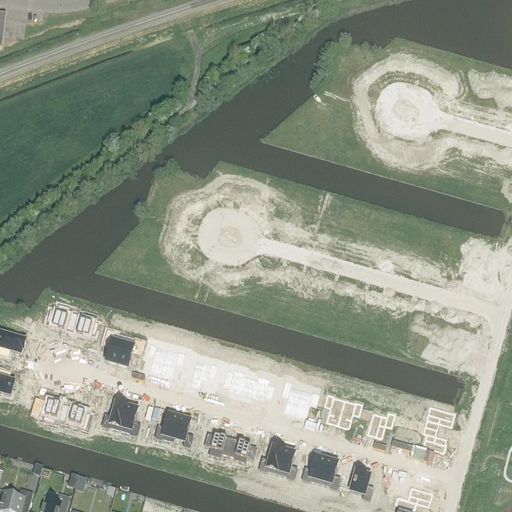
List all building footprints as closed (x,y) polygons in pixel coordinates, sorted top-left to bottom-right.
[(219,181),(215,193),(221,195),(221,197),(226,198),(226,199),(232,201),(232,200),(239,202),(242,189),(236,187),(238,181),(226,178),(225,183),(219,181)] [(242,189),(239,202),(245,204),(245,205),(251,207),(251,206),(257,207),(257,205),(263,207),(267,195),(261,193),(262,189),(250,185),(249,191),(242,189)] [(166,214),(164,221),(177,225),(179,219),(190,222),(192,217),(193,217),(196,208),(174,202),(170,215),(166,214)] [(282,205),(279,217),(285,219),(281,233),(292,237),(298,216),(287,212),(289,207),(282,205)] [(292,237),(303,240),(307,226),(313,228),(317,216),(310,214),(309,218),(298,215),(298,216),(292,237)] [(369,231),(365,243),(371,245),(367,259),(379,262),(385,241),(374,238),(376,233),(369,231)] [(385,241),(379,262),(390,265),(394,251),(400,253),(404,241),(397,239),(396,244),(385,241)] [(475,254),(473,261),(485,264),(487,258),(499,262),(503,248),(482,242),(478,255),(475,254)] [(136,243),(130,264),(143,268),(142,272),(149,274),(153,261),(146,259),(150,247),(136,243)] [(420,249),(414,270),(423,273),(423,272),(428,273),(432,262),(438,264),(442,250),(435,248),(433,253),(420,249)] [(474,270),(470,283),(491,289),(494,281),(493,281),(494,276),(483,272),(485,266),(473,263),(471,269),(474,270)] [(271,282),(268,294),(275,296),(276,291),(287,294),(293,273),(282,269),(277,284),(271,282)] [(210,271),(206,283),(212,285),(211,289),(222,293),(224,287),(230,289),(234,276),(228,274),(228,273),(222,271),(222,272),(216,271),(216,272),(210,271)] [(293,273),(287,294),(297,297),(296,302),(303,304),(306,292),(300,290),(304,276),(293,273)] [(234,276),(230,289),(237,291),(235,296),(247,300),(248,295),(254,297),(258,285),(252,283),(252,281),(246,279),(247,278),(241,277),(241,278),(234,276)] [(322,283),(316,305),(330,309),(328,313),(335,315),(339,302),(333,300),(336,288),(322,283)] [(352,306),(348,318),(355,320),(356,315),(367,318),(373,297),(373,296),(362,293),(358,307),(352,306)] [(373,297),(367,318),(378,321),(376,326),(383,328),(387,316),(380,314),(385,300),(373,297)] [(50,312),(47,324),(53,326),(52,328),(58,329),(58,330),(64,332),(64,331),(70,333),(75,316),(69,315),(70,310),(58,307),(57,314),(50,312)] [(404,307),(398,328),(412,332),(411,337),(417,339),(421,325),(415,324),(419,311),(404,307)] [(75,316),(70,333),(77,335),(77,336),(82,337),(83,336),(88,338),(89,336),(95,338),(98,326),(92,324),(94,319),(82,316),(82,318),(75,316)] [(452,335),(450,342),(462,346),(464,340),(476,343),(480,330),(459,324),(455,336),(452,335)] [(108,333),(104,347),(110,349),(106,363),(117,366),(124,341),(114,338),(115,335),(108,333)] [(0,356),(8,359),(10,353),(21,356),(22,351),(24,351),(26,342),(1,335),(0,338),(0,356)] [(124,341),(117,366),(128,369),(132,355),(139,357),(142,345),(135,343),(135,344),(124,341)] [(150,345),(146,357),(153,359),(149,373),(160,376),(166,355),(155,352),(157,347),(150,345)] [(450,354),(446,366),(467,373),(470,364),(469,364),(470,359),(459,356),(461,350),(449,346),(447,353),(450,354)] [(160,376),(171,380),(175,365),(181,367),(185,355),(178,353),(177,357),(166,354),(166,355),(160,376)] [(195,365),(189,387),(199,389),(199,388),(204,390),(207,378),(213,380),(217,367),(210,365),(209,369),(195,365)] [(282,371),(276,369),(274,376),(280,378),(282,371)] [(0,396),(2,397),(2,395),(10,398),(15,383),(8,381),(10,375),(0,372),(0,396)] [(225,376),(222,389),(228,390),(228,391),(233,393),(233,394),(239,395),(239,394),(246,396),(249,383),(243,381),(245,376),(233,372),(231,378),(225,376)] [(249,383),(246,396),(252,398),(252,399),(258,401),(258,400),(264,401),(270,402),(273,390),(267,388),(269,383),(257,379),(256,385),(249,383)] [(362,393),(360,398),(366,400),(368,395),(370,386),(364,385),(362,393)] [(284,386),(280,398),(287,399),(283,414),(294,417),(300,396),(289,393),(291,387),(284,386)] [(300,396),(294,417),(305,420),(309,406),(315,408),(319,396),(312,394),(311,399),(300,396)] [(327,395),(323,407),(329,409),(325,423),(337,426),(343,405),(332,402),(334,397),(327,395)] [(42,403),(38,417),(44,419),(43,424),(54,427),(56,423),(62,425),(67,408),(60,406),(61,405),(55,403),(54,404),(49,403),(48,405),(42,403)] [(337,426),(337,427),(348,430),(352,416),(358,417),(362,405),(355,403),(354,408),(343,405),(337,426)] [(105,417),(102,429),(109,431),(109,430),(120,433),(128,408),(116,404),(112,419),(105,417)] [(67,408),(62,425),(68,426),(68,429),(79,432),(80,431),(86,433),(90,417),(84,415),(85,413),(79,411),(79,410),(73,409),(73,410),(67,408)] [(128,408),(120,433),(131,436),(130,437),(137,439),(140,427),(134,425),(138,411),(128,408)] [(426,421),(424,428),(436,431),(438,425),(451,428),(454,415),(433,409),(430,422),(426,421)] [(373,414),(367,435),(381,439),(385,427),(391,429),(395,415),(388,413),(386,418),(373,414)] [(158,429),(155,441),(162,443),(162,441),(173,445),(174,441),(180,420),(169,416),(165,430),(158,429)] [(180,420),(174,441),(185,444),(183,449),(190,451),(193,439),(187,437),(191,423),(180,420)] [(400,420),(397,430),(404,432),(407,422),(400,420)] [(426,435),(422,448),(443,454),(446,446),(445,445),(446,440),(435,437),(436,431),(424,428),(422,434),(426,435)] [(208,437),(205,449),(211,451),(209,457),(221,461),(222,456),(228,458),(233,442),(226,440),(227,439),(221,437),(221,438),(215,437),(214,438),(208,437)] [(233,442),(228,458),(235,460),(234,462),(245,465),(247,461),(253,463),(256,450),(250,449),(251,447),(245,445),(245,444),(240,442),(239,443),(233,442)] [(263,461),(259,473),(266,475),(266,474),(276,477),(284,451),(273,448),(268,463),(263,461)] [(284,451),(276,477),(287,480),(287,481),(294,483),(298,471),(291,469),(295,455),(284,451)] [(305,471),(302,483),(309,485),(309,484),(320,487),(327,461),(316,458),(312,472),(305,471)] [(327,461),(320,487),(331,489),(330,491),(337,493),(340,480),(334,479),(338,464),(327,461)] [(43,467),(36,465),(33,475),(40,477),(43,467)] [(356,472),(350,493),(364,497),(362,501),(369,503),(373,490),(367,488),(370,477),(365,476),(366,474),(356,472)] [(79,478),(77,485),(84,487),(86,480),(79,478)] [(404,500),(402,507),(414,511),(416,504),(428,508),(432,494),(411,488),(407,501),(404,500)] [(21,491),(20,496),(19,497),(19,496),(4,492),(0,505),(0,511),(22,511),(23,507),(29,508),(33,496),(33,495),(21,491)] [(46,499),(42,511),(65,511),(69,499),(60,497),(58,503),(46,499)]
